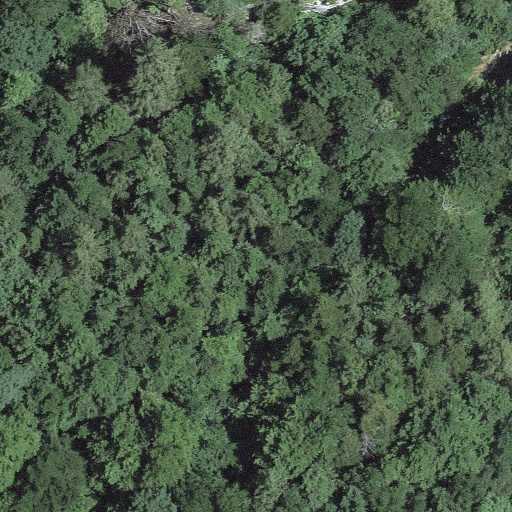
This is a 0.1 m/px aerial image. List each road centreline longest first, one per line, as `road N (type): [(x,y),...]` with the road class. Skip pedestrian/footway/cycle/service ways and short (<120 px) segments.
road 1 (track): [(511,82),(162,511)]
road 2 (track): [(281,375),(72,425),(0,433)]
